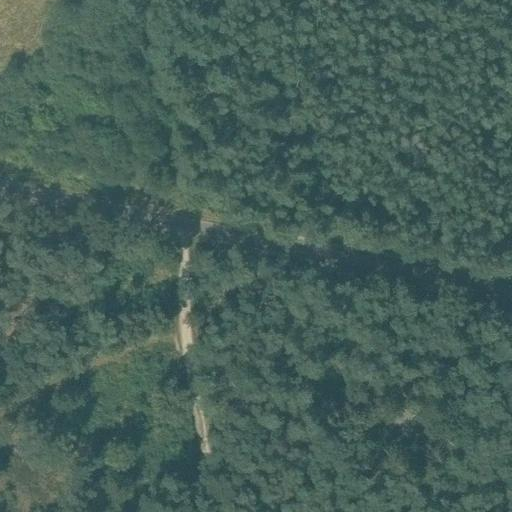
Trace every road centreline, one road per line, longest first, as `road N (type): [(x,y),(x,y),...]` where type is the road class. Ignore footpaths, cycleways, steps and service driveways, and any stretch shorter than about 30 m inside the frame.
road 1 (unclassified): [(511,291),(0,185)]
road 2 (track): [(188,315),(0,411)]
